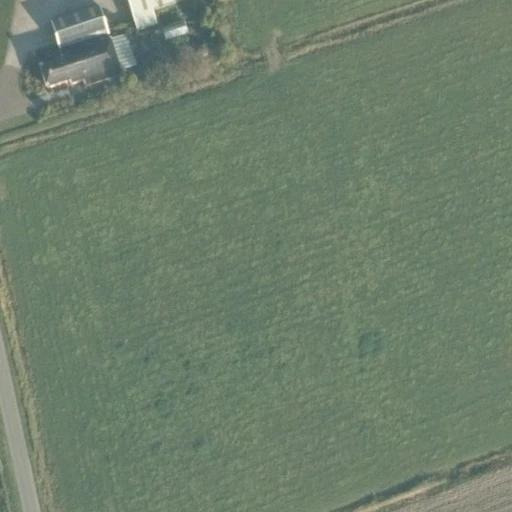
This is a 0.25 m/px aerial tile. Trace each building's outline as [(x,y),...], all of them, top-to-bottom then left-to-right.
[(127,0),(138,33),(156,28),(151,12),(190,0),(127,0)] [(121,76),(99,8),(50,24),(63,62),(40,69),(47,90),(68,84),(70,87),(82,83),(84,89),(121,76)] [(168,29),(170,40),(193,36),(191,25),(168,29)] [(197,57),(202,60),(208,58),(210,53),(207,46),(202,43),(197,45),(195,50),(197,57)] [(69,194),(94,188),(91,178),(67,184),(69,194)]
